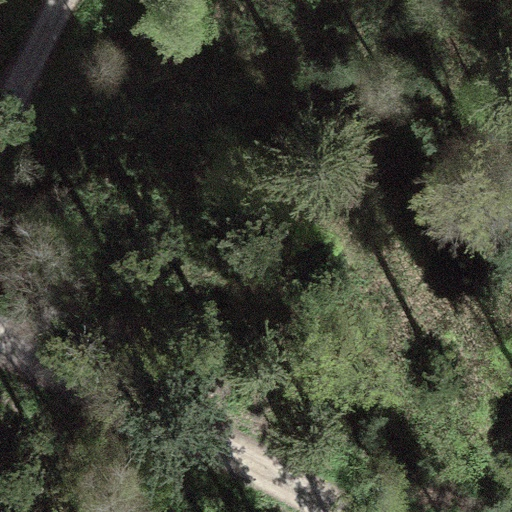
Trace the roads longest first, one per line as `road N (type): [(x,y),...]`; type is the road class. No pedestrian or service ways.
road 1 (track): [(0,351),(333,511)]
road 2 (track): [(62,0),(0,127)]
